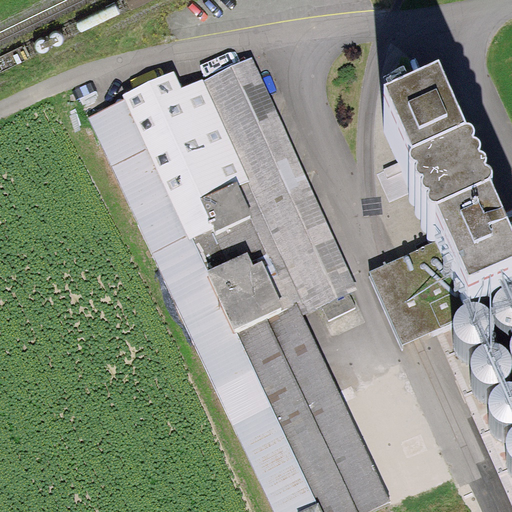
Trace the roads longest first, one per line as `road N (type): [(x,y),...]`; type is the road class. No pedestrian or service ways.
road 1 (residential): [(492,0),(385,27),(238,36),(107,66),(0,112)]
road 2 (unknown): [(286,33),(359,261)]
